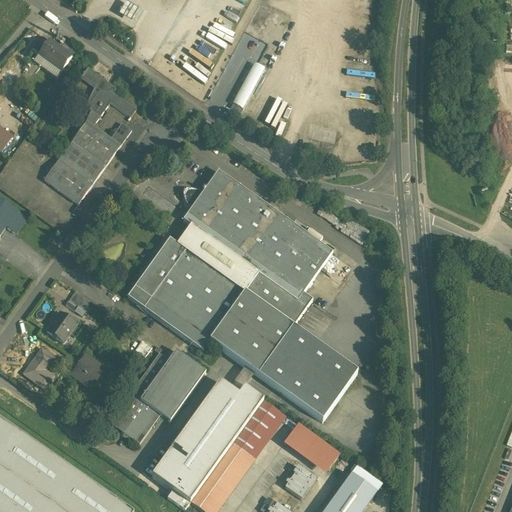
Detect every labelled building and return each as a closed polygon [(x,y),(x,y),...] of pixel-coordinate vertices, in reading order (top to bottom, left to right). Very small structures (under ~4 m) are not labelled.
[(138,10),(126,3),(119,15),(131,22),(138,10)] [(56,47),(49,43),(39,58),(45,62),(56,47)] [(56,47),(45,62),(62,74),(72,59),(56,47)] [(62,74),(45,62),(41,68),(57,80),(62,74)] [(242,109),(263,70),(254,65),(233,103),(242,109)] [(5,68),(0,76),(0,77),(7,81),(12,72),(5,68)] [(114,90),(88,71),(81,79),(99,92),(91,105),(87,110),(91,113),(100,119),(110,105),(131,120),(137,111),(112,93),(114,90)] [(59,93),(53,88),(47,96),(53,101),(59,93)] [(100,119),(91,113),(86,123),(93,128),(100,119)] [(93,128),(86,123),(66,153),(100,177),(121,148),(120,148),(111,141),(93,128)] [(122,125),(111,141),(120,148),(131,132),(122,125)] [(0,156),(11,141),(0,132),(0,156)] [(100,177),(66,153),(45,182),(79,206),(100,177)] [(332,256),(218,174),(205,191),(204,190),(203,192),(204,193),(202,195),(200,194),(197,193),(194,192),(191,192),(187,192),(184,193),(184,198),(185,203),(188,207),(192,210),(183,222),(191,228),(258,276),(296,304),(303,295),(332,256)] [(18,212),(0,198),(0,237),(7,228),(17,236),(28,220),(18,213),(18,212)] [(177,247),(244,295),(258,276),(191,228),(177,247)] [(57,239),(53,235),(48,242),(53,245),(57,239)] [(177,247),(169,241),(134,290),(209,344),(244,295),(177,247)] [(296,304),(258,276),(244,295),(209,344),(244,369),(253,376),(258,379),(293,330),(283,323),(296,304)] [(209,344),(134,290),(127,300),(202,354),(209,344)] [(90,304),(75,293),(69,303),(78,309),(84,313),(90,304)] [(312,302),(303,295),(296,304),(283,323),(293,330),(312,302)] [(78,309),(69,303),(66,307),(75,313),(78,309)] [(76,327),(60,315),(47,334),(63,345),(76,327)] [(132,324),(123,318),(120,322),(128,329),(132,324)] [(293,330),(258,379),(322,425),(357,376),(293,330)] [(41,352),(24,376),(44,391),(50,383),(42,377),(54,361),(41,352)] [(206,373),(176,352),(169,362),(159,355),(109,424),(139,446),(161,416),(170,423),(206,373)] [(86,359),(73,377),(87,387),(93,379),(95,381),(102,371),(86,359)] [(253,376),(244,369),(229,391),(238,397),(253,376)] [(220,384),(152,479),(190,506),(190,505),(232,447),(263,403),(244,390),(238,398),(238,397),(229,391),(220,384)] [(263,403),(232,447),(255,462),(280,416),(263,403)] [(128,511),(0,424),(0,511),(128,511)] [(340,457),(298,426),(283,446),(325,477),(340,457)] [(218,511),(255,462),(232,447),(190,505),(200,511),(218,511)] [(315,481),(298,468),(293,474),(295,476),(292,479),(308,491),(315,481)] [(364,511),(377,495),(352,477),(326,511),(364,511)] [(308,491),(292,479),(291,481),(290,480),(289,480),(286,484),(288,486),(285,490),(301,501),(308,491)] [(290,506),(293,501),(280,491),(276,496),(290,506)] [(273,503),(268,508),(270,510),(268,511),(272,511),(277,506),(273,503)]
